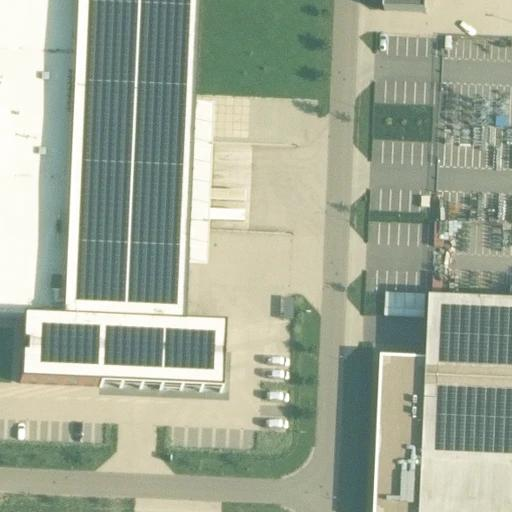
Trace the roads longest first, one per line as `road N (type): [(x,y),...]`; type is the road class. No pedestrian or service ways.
road 1 (unclassified): [(344,0),(322,496)]
road 2 (unclassified): [(0,480),(322,496)]
